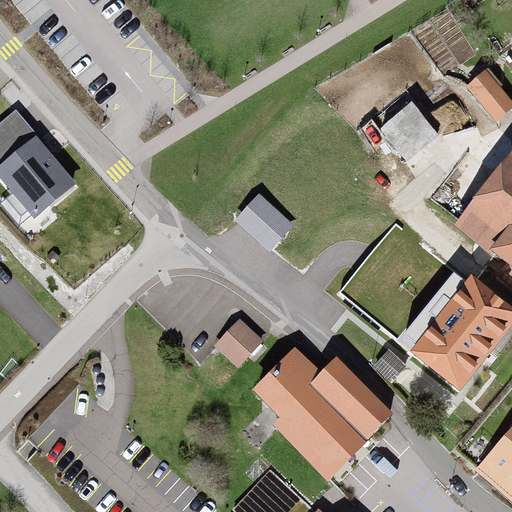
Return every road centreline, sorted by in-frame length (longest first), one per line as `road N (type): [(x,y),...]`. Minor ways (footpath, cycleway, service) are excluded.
road 1 (residential): [(493,511),(468,495),(375,387),(180,228)]
road 2 (residential): [(0,416),(180,228)]
road 3 (residential): [(180,228),(0,41)]
